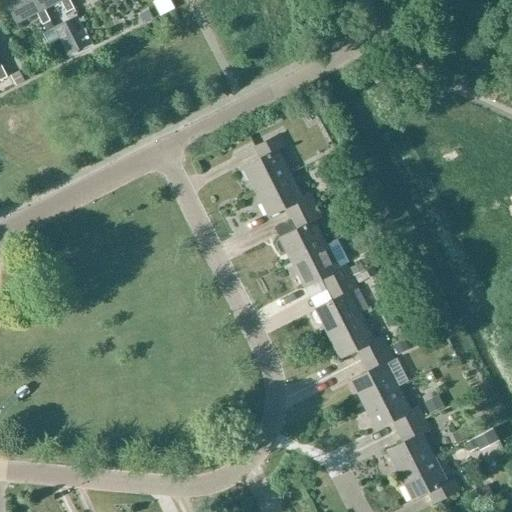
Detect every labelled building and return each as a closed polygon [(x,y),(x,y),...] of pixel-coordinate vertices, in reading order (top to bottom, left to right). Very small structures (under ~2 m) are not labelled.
[(49,22),(42,10),(37,0),(2,0),(15,24),(35,13),(41,25),(43,25),(49,22)] [(37,0),(42,10),(58,2),(64,14),(72,10),(67,0),(37,0)] [(139,16),(143,24),(154,18),(150,10),(139,16)] [(49,22),(43,25),(46,31),(52,28),(49,22)] [(65,45),(71,58),(83,52),(76,39),(65,45)] [(19,71),(11,75),(16,86),(24,82),(19,71)] [(243,167),(255,191),(289,174),(277,150),(284,146),(279,135),(253,148),(258,159),(243,167)] [(301,198),(289,174),(255,191),(267,216),(283,208),(289,219),(315,206),(309,194),(301,198)] [(321,217),(315,206),(289,219),(294,231),(279,238),(279,239),(276,241),(275,244),(279,252),(283,253),(286,252),(291,263),(326,245),(313,221),(321,217)] [(319,279),(325,291),(351,277),(345,266),(338,270),(326,245),(291,263),(303,287),(319,279)] [(364,271),(360,264),(349,269),(353,276),(364,271)] [(361,273),(364,280),(374,275),(370,268),(361,273)] [(322,324),(327,334),(362,317),(350,292),(357,288),(351,277),(325,291),(331,302),(315,310),(316,311),(313,312),(311,316),(316,324),(319,325),(322,324)] [(355,351),(361,362),(388,349),(382,338),(375,341),(362,317),(327,334),(340,359),(355,351)] [(398,355),(408,350),(404,341),(394,346),(398,355)] [(388,349),(361,362),(366,374),(352,381),(364,405),(398,388),(386,364),(393,360),(388,349)] [(391,422),(397,433),(424,420),(418,408),(411,412),(398,388),(364,405),(376,430),(391,422)] [(429,414),(441,408),(436,397),(424,403),(429,414)] [(388,452),(400,476),(434,459),(422,435),(430,431),(424,420),(397,433),(403,444),(388,452)] [(479,447),(480,449),(498,440),(493,429),(475,438),(479,447)] [(460,430),(452,434),(458,444),(466,440),(460,430)] [(475,438),(467,442),(471,451),(479,447),(475,438)] [(434,459),(400,476),(412,501),(427,493),(433,504),(460,491),(454,480),(446,483),(434,459)] [(487,486),(479,490),(482,497),(490,493),(487,486)]
